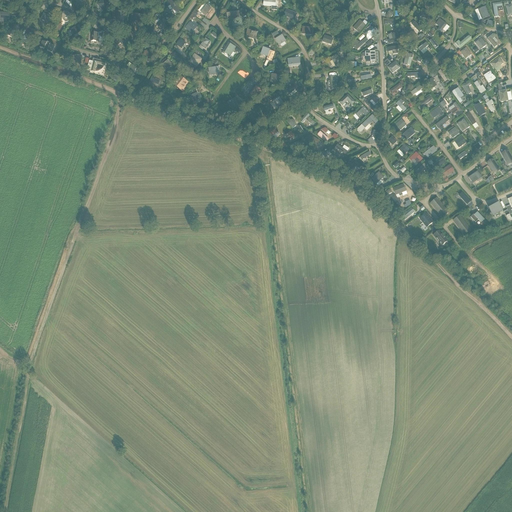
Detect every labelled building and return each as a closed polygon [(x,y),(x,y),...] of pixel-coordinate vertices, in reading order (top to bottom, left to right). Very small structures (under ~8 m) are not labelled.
[(108,5),(103,0),(102,0),(97,4),(102,10),(108,5)] [(169,0),(168,1),(173,10),(175,15),(179,12),(173,0),(169,0)] [(204,3),(202,6),(198,11),(199,12),(201,13),(204,16),(205,16),(212,9),(210,8),(204,3)] [(494,17),(498,16),(497,8),(502,7),(501,3),(492,4),(494,17)] [(348,4),(340,12),(342,14),(350,6),(348,4)] [(480,10),(484,20),(490,17),(486,8),(480,10)] [(286,10),(285,13),(286,14),(285,16),(287,17),(288,16),(292,18),(292,19),(294,20),(296,15),(296,14),(286,10)] [(238,11),(227,13),(228,20),(239,18),(238,11)] [(9,19),(9,14),(0,12),(0,21),(7,22),(7,19),(9,19)] [(62,18),(63,18),(63,20),(63,21),(64,22),(65,22),(66,22),(67,22),(68,22),(69,21),(69,20),(70,21),(72,15),(64,12),(62,18)] [(431,17),(421,13),(420,17),(430,21),(431,17)] [(41,20),(48,23),(50,24),(53,18),(44,14),(41,20)] [(132,14),(131,20),(131,24),(134,24),(135,21),(139,22),(143,23),(144,16),(132,14)] [(357,16),(354,14),(346,22),(348,25),(357,16)] [(166,26),(168,24),(164,20),(161,22),(160,21),(156,25),(165,34),(168,30),(169,29),(166,26)] [(360,21),(353,28),(359,34),(366,26),(360,21)] [(422,30),(415,22),(412,25),(419,32),(422,30)] [(447,25),(443,22),(437,30),(440,33),(447,25)] [(189,23),(185,28),(192,33),(196,28),(189,23)] [(7,35),(8,36),(12,39),(19,29),(13,25),(7,35)] [(76,26),(70,30),(74,36),(80,32),(76,26)] [(312,27),(308,26),(303,26),(302,33),(311,34),(312,27)] [(256,40),(257,31),(248,29),(246,38),(256,40)] [(92,33),(92,41),(98,42),(98,38),(104,38),(104,32),(101,32),(101,33),(92,33)] [(406,32),(399,34),(402,41),(405,40),(405,38),(408,37),(406,32)] [(389,45),(398,42),(395,33),(388,35),(389,40),(387,40),(389,45)] [(27,49),(29,49),(30,48),(30,46),(29,45),(32,41),(29,38),(30,37),(30,35),(29,34),(27,34),(26,35),(21,39),(24,42),(26,44),(27,45),(26,46),(26,48),(27,49)] [(281,34),(277,37),(274,38),(279,45),(285,41),(281,34)] [(493,34),(487,39),(495,48),(498,46),(492,40),(495,37),(493,34)] [(180,39),(185,43),(189,39),(184,35),(180,39)] [(325,36),(324,38),(323,42),(325,43),(325,42),(329,43),(328,44),(331,45),(333,39),(325,36)] [(455,44),(459,49),(472,39),(469,36),(460,43),(458,41),(455,44)] [(112,44),(112,45),(117,47),(119,44),(119,42),(121,43),(121,44),(124,45),(126,40),(123,38),(122,40),(120,39),(118,38),(115,37),(114,39),(112,44)] [(354,41),(352,44),(357,50),(369,40),(367,37),(358,45),(354,41)] [(474,43),(480,50),(486,45),(481,38),(478,41),(474,43)] [(176,45),(181,49),(185,43),(180,39),(176,45)] [(200,46),(205,50),(207,47),(206,47),(209,42),(205,39),(200,46)] [(432,40),(429,42),(435,50),(438,48),(432,40)] [(42,41),(39,48),(52,53),(55,47),(50,45),(50,44),(47,42),(47,43),(42,41)] [(228,43),(224,51),(223,53),(230,57),(231,55),(235,48),(228,43)] [(428,46),(426,43),(419,49),(421,51),(428,46)] [(264,47),(263,49),(261,54),(267,56),(270,49),(264,47)] [(461,55),(465,59),(467,58),(471,55),(466,48),(460,53),(461,55)] [(140,53),(142,61),(145,60),(145,59),(150,58),(148,52),(144,53),(144,52),(140,53)] [(375,52),(365,52),(365,57),(370,57),(370,63),(375,62),(375,52)] [(406,53),(403,65),(407,66),(409,58),(412,59),(413,55),(406,53)] [(189,62),(193,65),(197,67),(202,60),(194,55),(189,62)] [(73,56),(73,61),(73,64),(81,64),(80,56),(73,56)] [(337,56),(336,56),(331,59),(332,61),(334,60),(335,63),(334,64),(336,67),(341,64),(337,56)] [(166,58),(161,63),(166,69),(171,64),(166,58)] [(299,58),(294,59),(288,60),(289,67),(300,66),(299,58)] [(498,58),(490,64),(495,70),(503,64),(498,58)] [(104,67),(106,62),(93,59),(90,72),(95,73),(95,72),(96,72),(97,72),(98,72),(100,71),(101,71),(102,70),(103,69),(103,68),(104,66),(104,67)] [(451,72),(457,68),(452,61),(447,65),(451,72)] [(400,68),(395,62),(387,68),(392,74),(400,68)] [(127,70),(131,73),(132,74),(136,69),(131,65),(127,70)] [(219,74),(219,69),(220,68),(220,66),(218,66),(208,67),(209,71),(210,70),(210,75),(219,74)] [(441,70),(437,72),(445,82),(448,80),(441,70)] [(489,83),(495,79),(494,76),(493,77),(491,74),(490,72),(487,74),(488,76),(487,77),(488,80),(487,81),(489,83)] [(152,77),(150,82),(158,86),(160,81),(162,82),(163,79),(155,74),(153,78),(152,77)] [(183,93),(189,84),(179,76),(172,84),(183,93)] [(329,79),(330,81),(328,81),(327,83),(328,86),(329,87),(330,87),(331,90),(337,89),(336,77),(331,77),(332,79),(329,79)] [(426,83),(430,90),(436,86),(432,79),(426,83)] [(462,86),(467,95),(471,93),(468,87),(471,85),(469,82),(462,86)] [(477,82),(474,84),(479,93),(482,90),(480,86),(480,85),(479,84),(478,84),(477,82)] [(292,83),(283,92),(286,96),(289,93),(294,89),(295,90),(297,88),(292,83)] [(402,88),(400,84),(389,91),(392,95),(402,88)] [(255,86),(254,89),(255,90),(251,94),(255,96),(254,97),(256,99),(262,91),(259,89),(255,86)] [(419,86),(411,92),(413,95),(422,89),(419,86)] [(457,88),(452,92),(454,95),(460,104),(463,102),(460,98),(463,96),(457,88)] [(190,93),(191,96),(193,100),(194,101),(195,102),(198,101),(198,100),(197,98),(199,98),(196,90),(190,93)] [(508,101),(506,90),(498,92),(500,103),(508,101)] [(355,102),(348,94),(339,102),(342,106),(347,102),(351,106),(355,102)] [(429,96),(419,104),(422,108),(432,100),(429,96)] [(272,101),(273,103),(276,107),(283,103),(278,97),(272,101)] [(229,102),(232,106),(234,109),(240,106),(236,98),(229,102)] [(401,100),(399,102),(396,104),(403,112),(406,109),(402,105),(404,103),(401,100)] [(488,102),(485,104),(491,113),(494,111),(491,105),(494,104),(491,100),(488,102)] [(377,109),(369,101),(365,104),(374,113),(377,109)] [(456,103),(453,105),(455,108),(450,111),(453,116),(458,112),(459,114),(462,112),(456,103)] [(484,105),(475,111),(477,114),(486,109),(484,105)] [(439,109),(438,107),(430,114),(433,119),(442,112),(439,109)] [(254,108),(249,112),(246,113),(248,116),(250,114),(255,121),(257,120),(260,118),(254,108)] [(362,113),(365,117),(368,114),(363,108),(355,115),(358,117),(362,113)] [(306,120),(313,126),(315,123),(308,117),(310,116),(307,113),(300,122),(302,124),(306,120)] [(476,123),(469,113),(465,116),(472,125),(476,123)] [(370,118),(362,126),(364,128),(365,129),(374,120),(371,117),(370,118)] [(449,120),(446,117),(437,124),(439,127),(449,120)] [(492,118),(487,123),(492,127),(497,122),(492,118)] [(469,127),(464,119),(457,124),(462,132),(469,127)] [(289,120),(287,121),(292,129),(295,127),(294,127),(296,126),(291,120),(290,121),(289,120)] [(394,126),(397,129),(399,132),(406,126),(401,120),(394,126)] [(272,137),(277,133),(272,127),(267,131),(264,134),(268,140),(273,137),(272,137)] [(410,128),(402,135),(406,141),(410,138),(407,136),(413,131),(410,128)] [(455,128),(448,133),(452,139),(459,134),(455,128)] [(328,139),(320,132),(317,135),(326,142),(328,139)] [(320,141),(310,136),(305,143),(315,149),(320,141)] [(397,142),(392,137),(387,141),(392,146),(397,142)] [(462,137),(454,142),(458,148),(466,142),(462,137)] [(342,152),(345,155),(347,152),(337,145),(335,148),(338,150),(336,152),(340,155),(342,152)] [(408,151),(403,146),(399,150),(404,155),(408,151)] [(437,151),(433,147),(424,154),(428,158),(437,151)] [(511,158),(507,150),(501,154),(508,165),(511,162),(511,158)] [(328,151),(318,156),(320,160),(330,155),(328,151)] [(369,152),(360,157),(362,160),(371,155),(369,152)] [(467,155),(465,152),(456,158),(458,161),(467,155)] [(414,161),(417,164),(420,162),(422,160),(416,153),(413,155),(411,157),(412,159),(410,161),(412,163),(414,161)] [(446,163),(443,158),(433,165),(435,168),(436,170),(446,163)] [(492,159),(487,163),(494,174),(500,170),(492,159)] [(361,166),(354,162),(349,169),(352,172),(356,167),(359,170),(361,166)] [(426,167),(424,164),(415,172),(418,174),(426,167)] [(452,169),(450,166),(439,173),(443,179),(451,173),(449,171),(452,169)] [(477,171),(468,178),(473,184),(481,178),(477,171)] [(382,186),(385,178),(379,175),(375,183),(382,186)] [(399,195),(399,196),(402,195),(402,193),(406,192),(403,185),(393,189),(395,196),(399,195)] [(470,202),(462,193),(459,196),(461,198),(461,199),(467,205),(470,202)] [(445,210),(437,199),(431,204),(440,214),(445,210)] [(498,203),(488,209),(493,216),(502,211),(498,203)] [(414,212),(411,209),(401,217),(404,220),(411,214),(412,214),(414,213),(414,212)] [(484,220),(477,212),(474,215),(473,215),(470,217),(475,223),(478,220),(481,223),(484,220)] [(433,223),(426,214),(420,220),(422,223),(422,222),(427,228),(433,223)] [(468,228),(460,217),(454,221),(462,232),(468,228)] [(447,241),(439,231),(434,236),(442,246),(447,241)]
